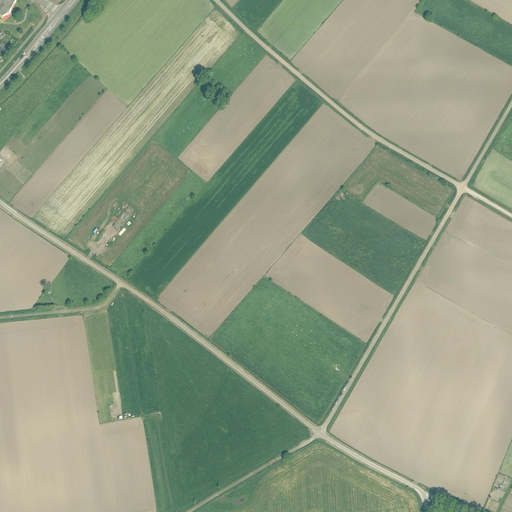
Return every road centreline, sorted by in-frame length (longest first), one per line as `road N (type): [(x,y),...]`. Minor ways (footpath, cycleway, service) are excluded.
road 1 (unclassified): [(318,432),(143,298),(0,202)]
road 2 (unclassified): [(462,188),(350,119),(215,0)]
road 3 (unclassified): [(318,432),(462,188)]
road 4 (track): [(318,432),(188,511)]
road 5 (unclassified): [(427,511),(416,488),(318,432)]
road 6 (track): [(120,283),(96,308),(0,318)]
